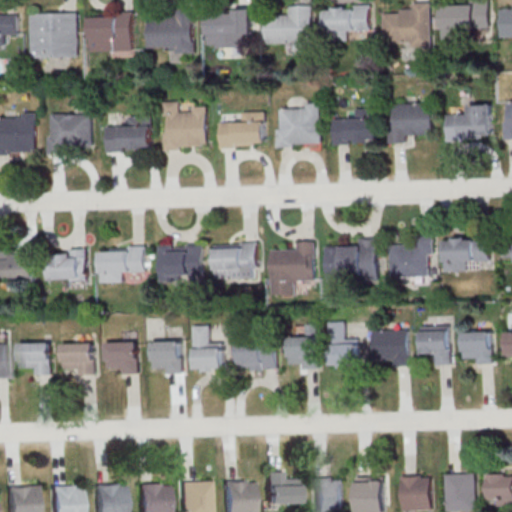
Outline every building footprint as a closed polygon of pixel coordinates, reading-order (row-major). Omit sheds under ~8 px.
[(433,2),(414,2),(414,12),(385,12),(386,45),(433,44),(433,2)] [(490,2),(444,2),(444,36),(455,36),(455,29),(491,28),(490,2)] [(315,5),(290,5),(290,15),(268,16),(268,41),(293,40),(294,49),(315,49),(315,5)] [(350,36),(350,31),(373,31),(372,5),(328,5),(328,37),(350,36)] [(511,41),(511,8),(503,9),(504,42),(511,41)] [(0,11),(0,44),(10,45),(10,35),(22,35),(21,12),(0,11)] [(209,38),(254,36),(254,11),(208,12),(209,38)] [(80,12),(33,12),(33,58),(80,58),(80,12)] [(135,51),(135,12),(91,12),(91,51),(135,51)] [(196,53),(196,14),(150,14),(151,47),(170,47),(170,53),(196,53)] [(167,150),(201,150),(201,142),(210,141),(210,111),(186,111),(186,100),(166,101),(167,150)] [(395,141),(417,141),(417,134),(435,134),(435,103),(395,103),(395,141)] [(449,139),(494,139),(494,104),(471,104),(471,115),(449,115),(449,139)] [(280,146),(324,146),(324,105),(280,105),(280,146)] [(336,119),(336,143),(382,143),(381,108),(358,108),(358,118),(336,119)] [(222,122),(223,147),(268,147),(268,111),(244,111),(244,122),(222,122)] [(52,113),(52,152),(95,152),(95,113),(52,113)] [(0,154),(39,155),(39,114),(0,114),(0,154)] [(154,115),(131,115),(131,126),(109,126),(109,152),(155,151),(154,115)] [(492,235),(447,235),(447,270),(483,270),(483,260),(492,260),(492,235)] [(392,245),(393,276),(436,275),(435,236),(419,236),(419,245),(392,245)] [(380,237),(362,237),(362,246),(329,247),(330,279),(381,278),(380,237)] [(318,240),(298,240),(298,250),(274,250),(274,295),(298,295),(298,283),(318,283),(318,240)] [(217,242),(217,275),(260,275),(260,242),(217,242)] [(163,244),(163,279),(206,279),(206,244),(163,244)] [(102,247),(103,282),(126,281),(126,271),(148,270),(148,246),(102,247)] [(0,277),(36,277),(36,250),(0,250),(0,277)] [(89,251),(49,251),(49,279),(89,279),(89,251)] [(332,321),(332,366),(360,366),(360,338),(349,338),(349,321),(332,321)] [(196,371),(227,371),(227,342),(215,342),(215,324),(195,324),(196,371)] [(424,353),(435,353),(435,364),(453,364),(453,325),(424,325),(424,353)] [(381,365),(412,365),(412,329),(381,329),(381,365)] [(494,363),(494,330),(466,330),(466,363),(494,363)] [(291,367),(321,367),(321,335),(291,335),(291,367)] [(155,340),(155,372),(185,372),(185,340),(155,340)] [(241,369),(280,369),(280,340),(241,340),(241,369)] [(55,342),(22,342),(22,365),(33,365),(33,374),(55,374),(55,342)] [(141,373),(141,342),(109,342),(109,365),(119,365),(119,373),(141,373)] [(0,343),(0,377),(9,377),(9,344),(0,343)] [(65,343),(65,373),(96,373),(96,343),(65,343)] [(299,504),(299,480),(285,480),(285,471),(266,471),(266,504),(299,504)] [(478,510),(478,473),(449,473),(449,510),(478,510)] [(511,473),(490,474),(490,499),(500,499),(500,506),(511,505),(511,473)] [(405,475),(405,509),(434,509),(434,475),(405,475)] [(387,511),(388,476),(359,476),(358,511),(387,511)] [(344,511),(345,477),(316,477),(315,511),(344,511)] [(225,480),(225,511),(255,511),(255,480),(225,480)] [(212,511),(213,481),(181,481),(181,511),(212,511)] [(169,511),(170,483),(140,483),(140,511),(169,511)] [(8,511),(38,511),(38,485),(8,486),(8,511)] [(82,511),(83,485),(52,485),(52,511),(82,511)] [(96,511),(126,511),(126,486),(96,486),(96,511)]
